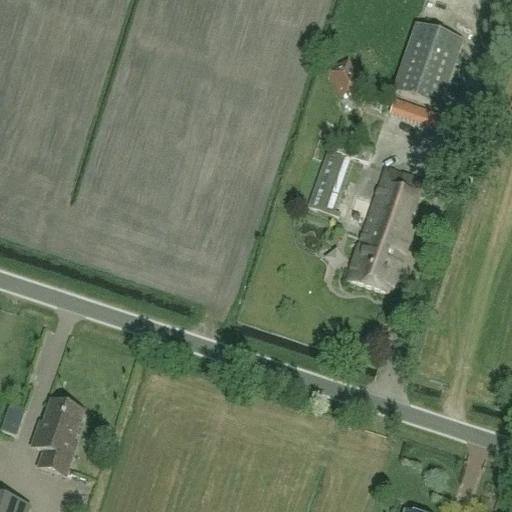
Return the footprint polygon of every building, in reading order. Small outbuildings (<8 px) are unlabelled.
[(440,110),(463,45),(416,29),(393,93),(440,110)] [(325,74),(340,101),(343,99),(347,105),(355,100),(353,95),(364,88),(349,61),(325,74)] [(394,102),(389,117),(445,137),(450,121),(394,102)] [(328,152),(308,211),(338,222),(358,164),(369,167),(374,151),(357,145),(356,146),(338,139),(332,154),(328,152)] [(389,299),(428,188),(385,173),(346,284),(389,299)] [(337,245),(340,234),(333,232),(330,243),(337,245)] [(72,447),(83,414),(50,403),(39,436),(36,435),(31,450),(43,454),(38,470),(65,479),(76,448),(72,447)] [(0,511),(28,511),(30,509),(0,498),(0,511)]
